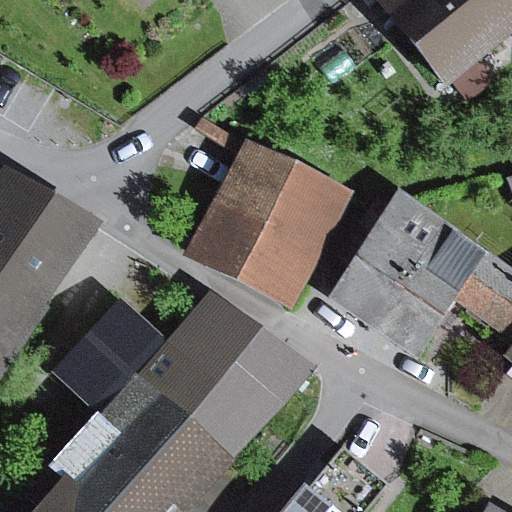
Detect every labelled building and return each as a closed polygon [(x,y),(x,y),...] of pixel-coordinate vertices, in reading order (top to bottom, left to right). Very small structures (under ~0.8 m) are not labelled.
[(511,0),(374,0),(445,91),(511,37),(511,0)] [(352,194),(245,139),(184,258),(292,313),(352,194)] [(101,225),(0,168),(0,380),(48,312),(42,308),(101,225)] [(487,254),(397,193),(387,207),(376,199),(335,263),(345,269),(322,302),(417,365),(453,304),(487,254)] [(511,271),(487,254),(453,304),(511,346),(511,345),(511,271)] [(166,343),(120,302),(50,375),(95,417),(5,511),(193,511),(235,466),(231,463),(319,369),(208,295),(166,343)] [(511,345),(511,346),(502,359),(511,367),(511,345)] [(302,487),(281,511),(367,511),(387,488),(341,451),(308,491),(302,487)]
